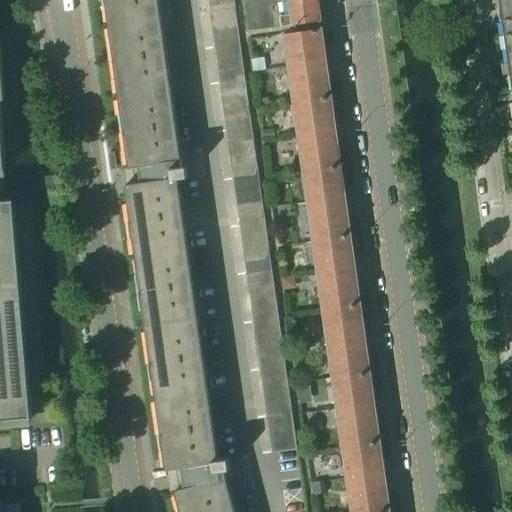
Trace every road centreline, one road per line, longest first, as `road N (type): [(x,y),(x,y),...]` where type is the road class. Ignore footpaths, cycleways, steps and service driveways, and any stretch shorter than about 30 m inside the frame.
road 1 (secondary): [(431,511),(354,0)]
road 2 (residential): [(511,309),(474,20)]
